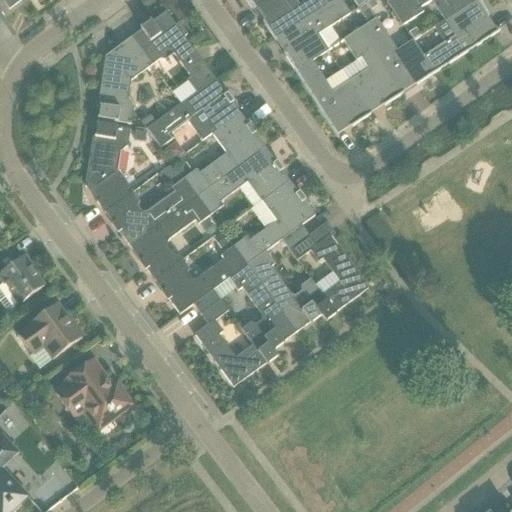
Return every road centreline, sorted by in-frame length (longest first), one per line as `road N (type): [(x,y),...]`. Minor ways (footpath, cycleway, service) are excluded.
road 1 (residential): [(511,66),(376,165),(335,170),(208,0)]
road 2 (residential): [(2,114),(3,144),(20,178),(195,418)]
road 3 (residential): [(102,0),(29,51),(7,86),(2,114)]
road 4 (residential): [(195,418),(69,511)]
